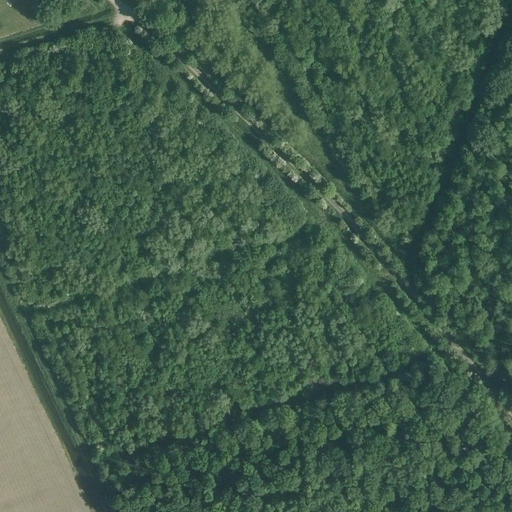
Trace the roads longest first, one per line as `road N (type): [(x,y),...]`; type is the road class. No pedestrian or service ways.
road 1 (unclassified): [(509,413),(334,204),(176,51),(111,0)]
road 2 (track): [(109,511),(0,277)]
road 3 (track): [(0,52),(126,11)]
